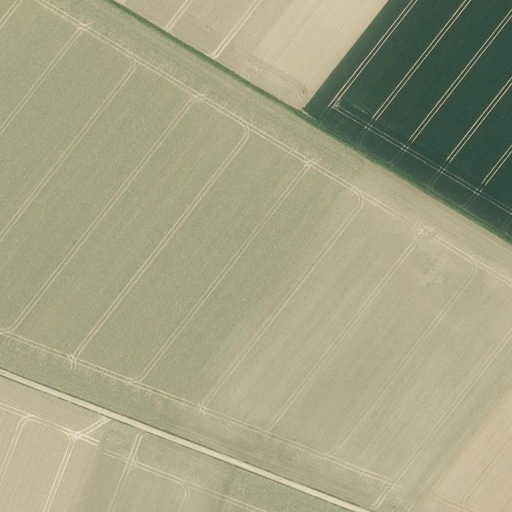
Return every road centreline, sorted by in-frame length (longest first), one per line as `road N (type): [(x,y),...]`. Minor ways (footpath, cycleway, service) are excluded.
road 1 (track): [(98,0),(511,245)]
road 2 (track): [(0,372),(359,511)]
